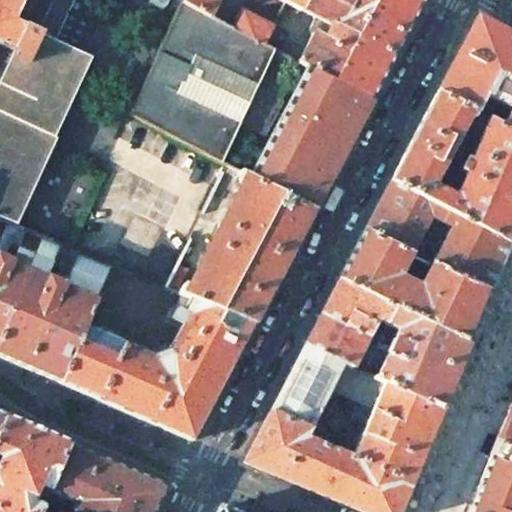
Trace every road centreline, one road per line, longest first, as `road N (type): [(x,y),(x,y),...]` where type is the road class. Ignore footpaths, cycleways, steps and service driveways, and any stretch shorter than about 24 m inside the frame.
road 1 (residential): [(452,0),(204,475)]
road 2 (residential): [(0,383),(44,413),(204,475)]
